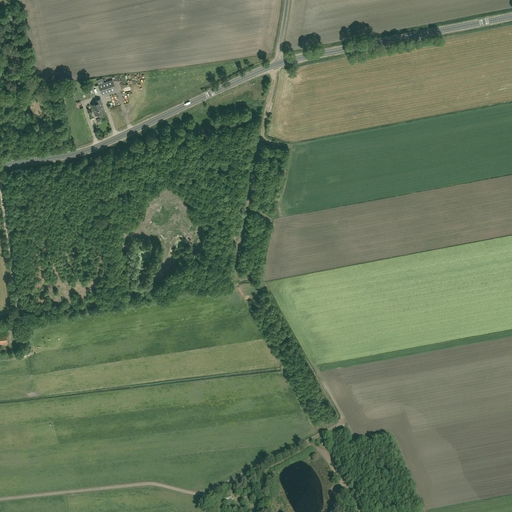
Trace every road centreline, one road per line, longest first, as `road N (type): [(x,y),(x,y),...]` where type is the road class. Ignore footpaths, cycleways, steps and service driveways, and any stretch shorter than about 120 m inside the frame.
road 1 (track): [(0,499),(148,483),(206,492),(342,423)]
road 2 (tertiary): [(0,165),(90,149),(276,64)]
road 3 (tertiary): [(276,64),(511,17)]
road 4 (track): [(276,64),(234,289)]
